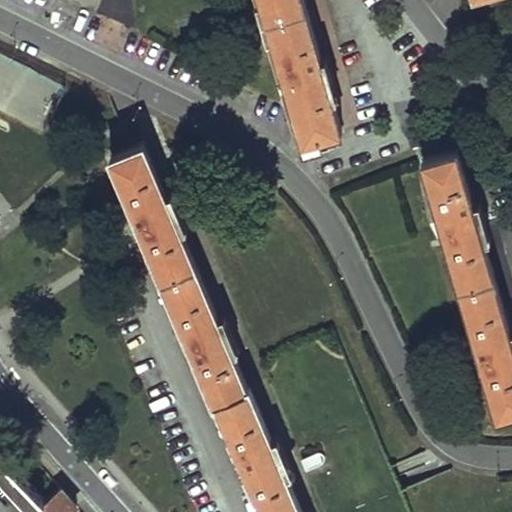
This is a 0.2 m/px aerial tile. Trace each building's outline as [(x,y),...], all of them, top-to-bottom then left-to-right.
[(287,89),(304,147),(320,142),(318,137),(340,130),(329,94),(326,94),(321,79),(329,76),(323,58),(318,59),(300,0),(260,0),(261,1),(257,2),(267,38),(272,37),(281,70),(277,72),(283,90),(287,89)] [(459,149),(425,159),(499,414),(511,409),(511,329),(511,330),(480,221),(487,219),(481,202),(474,204),(459,149)] [(142,150),(108,165),(214,406),(217,407),(262,511),(303,511),(281,460),(286,457),(278,439),(273,441),(250,389),(247,391),(226,341),(231,338),(224,320),(219,322),(173,218),(177,216),(171,200),(165,202),(142,150)] [(0,511),(32,511),(44,501),(0,453),(0,511)] [(68,511),(75,505),(58,488),(44,501),(32,511),(68,511)]
